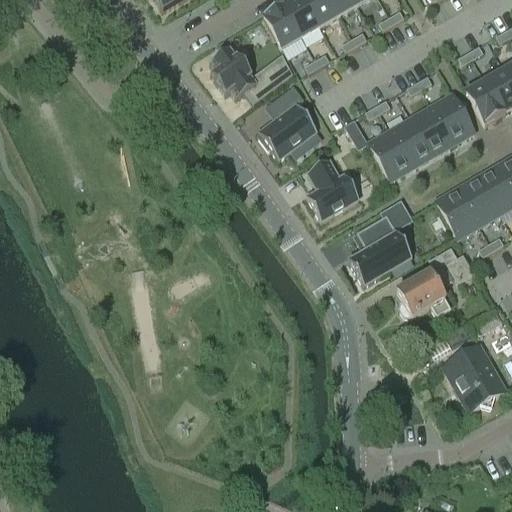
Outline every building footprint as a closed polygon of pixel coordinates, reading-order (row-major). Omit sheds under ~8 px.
[(151,0),(161,18),(192,0),(151,0)] [(337,23),(323,0),(306,0),(301,3),(319,34),(337,23)] [(323,0),(337,23),(356,12),(348,0),(323,0)] [(373,0),(348,0),(356,12),(375,2),(373,0)] [(283,12),(281,13),(300,45),(319,34),(301,3),(284,13),(283,12)] [(300,45),(281,13),(263,24),(281,56),(300,45)] [(400,17),(388,24),(392,31),(404,25),(400,17)] [(392,31),(388,24),(379,30),(383,37),(392,31)] [(509,44),(505,37),(495,43),(499,50),(509,44)] [(355,53),(366,46),(362,39),(351,46),(355,53)] [(355,53),(351,46),(341,51),(345,59),(355,53)] [(479,52),(468,59),(472,66),(483,60),(479,52)] [(218,76),(213,80),(229,101),(234,97),(239,105),(248,98),(256,110),(296,80),(286,60),(256,83),(255,82),(255,81),(240,60),(239,61),(234,53),(213,68),(218,76)] [(472,66),(468,59),(458,65),(462,72),(472,66)] [(317,75),(329,68),(325,61),(313,68),(317,75)] [(317,75),(313,68),(304,73),(308,80),(317,75)] [(511,71),(503,77),(511,92),(511,71)] [(484,88),(504,121),(505,120),(505,119),(511,114),(511,92),(503,77),(484,88)] [(417,89),(421,96),(431,90),(427,83),(417,89)] [(504,121),(484,88),(466,99),(485,132),(504,121)] [(421,96),(417,89),(406,95),(411,102),(421,96)] [(260,143),(258,144),(268,157),(270,156),(278,167),(317,139),(297,112),(303,107),(293,94),(269,112),(278,124),(257,140),(260,143)] [(452,100),(431,113),(453,151),(475,138),(452,100)] [(375,113),(379,120),(390,114),(386,107),(375,113)] [(379,120),(375,113),(365,119),(369,126),(379,120)] [(431,113),(410,125),(432,163),(453,151),(431,113)] [(389,137),(412,175),(432,163),(410,125),(389,137)] [(353,126),(343,132),(350,144),(360,138),(353,126)] [(412,175),(389,137),(368,150),(390,188),(395,160),(412,175)] [(511,194),(511,162),(498,171),(511,194)] [(328,167),(307,179),(317,197),(306,204),(320,228),(358,206),(344,182),(339,185),(328,167)] [(477,183),(500,221),(511,213),(511,194),(498,171),(477,183)] [(477,183),(457,195),(479,233),(500,221),(477,183)] [(479,233),(457,195),(435,207),(458,246),(479,233)] [(347,267),(362,293),(410,266),(386,223),(355,240),(365,257),(347,267)] [(499,244),(489,250),(493,257),(503,251),(499,244)] [(493,257),(489,250),(478,256),(482,263),(493,257)] [(472,282),(461,262),(457,264),(451,253),(427,266),(433,277),(396,299),(403,310),(401,312),(400,317),(404,324),(409,325),(411,323),(412,326),(431,315),(436,324),(450,316),(437,294),(453,285),(445,271),(446,270),(457,290),(472,282)] [(467,333),(444,346),(451,358),(474,345),(467,333)] [(480,353),(443,374),(469,419),(506,398),(480,353)]
